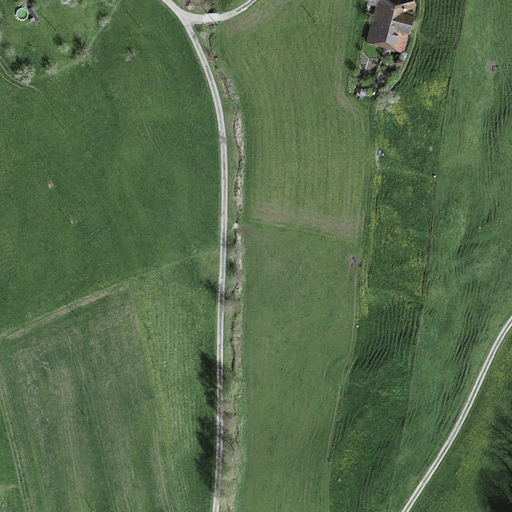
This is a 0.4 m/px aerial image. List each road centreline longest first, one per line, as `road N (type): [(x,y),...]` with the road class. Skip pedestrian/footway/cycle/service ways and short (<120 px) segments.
road 1 (track): [(405,511),(511,320)]
road 2 (track): [(0,390),(29,511)]
